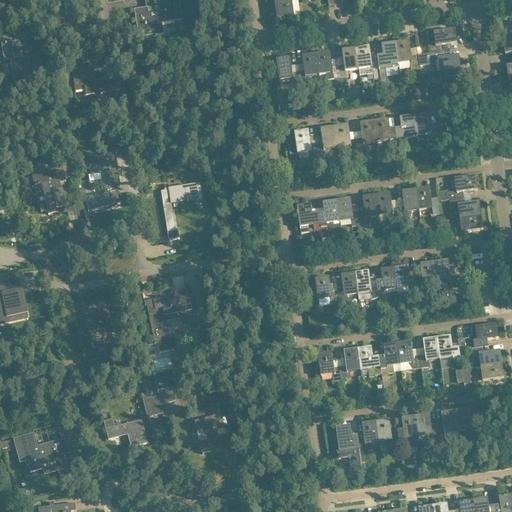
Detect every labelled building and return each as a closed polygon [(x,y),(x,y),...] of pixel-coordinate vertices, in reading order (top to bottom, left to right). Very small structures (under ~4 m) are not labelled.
[(144,9),(134,10),(138,38),(147,37),(163,35),(162,27),(161,23),(173,21),(182,20),(178,0),(159,0),(157,0),(158,3),(159,11),(148,13),(147,8),(146,9),(144,9)] [(300,16),(297,0),(295,0),(292,0),(276,3),(278,19),(278,20),(301,17),(301,16),(300,16)] [(503,31),(502,32),(502,36),(504,36),(505,41),(511,40),(511,25),(503,27),(503,31)] [(430,46),(428,46),(428,49),(429,55),(444,53),(443,47),(449,46),(457,45),(457,38),(456,39),(455,31),(454,31),(434,34),(428,34),(429,35),(430,46)] [(18,34),(0,37),(1,45),(3,62),(10,61),(13,79),(21,78),(31,77),(28,58),(21,59),(20,51),(20,52),(19,52),(18,48),(19,48),(29,46),(27,33),(18,34)] [(404,44),(396,45),(399,64),(410,63),(410,67),(411,73),(414,72),(420,72),(420,67),(418,56),(412,57),(411,50),(410,42),(403,43),(404,44)] [(383,57),(378,57),(378,62),(379,71),(380,74),(381,80),(381,84),(388,83),(386,70),(399,68),(399,64),(396,45),(383,47),(382,47),(382,49),(383,57)] [(364,49),(357,50),(359,70),(359,71),(360,77),(367,76),(374,75),(374,81),(381,80),(380,74),(379,71),(378,62),(372,62),(371,54),(370,48),(364,48),(364,49)] [(345,66),(339,67),(340,80),(341,84),(347,84),(346,79),(349,78),(348,72),(359,70),(357,50),(343,52),(344,60),(345,66)] [(324,55),(317,56),(320,76),(327,75),(328,81),(334,80),(335,80),(335,85),(341,84),(340,80),(339,67),(333,68),(332,62),(331,53),(324,54),(324,55)] [(421,56),(418,56),(420,67),(434,65),(435,74),(441,73),(460,70),(458,57),(451,58),(444,59),(444,53),(429,55),(421,56)] [(305,72),(299,73),(301,85),(307,84),(309,84),(309,77),(320,76),(317,56),(303,58),(304,65),(305,72)] [(277,62),(280,82),(280,85),(281,88),(292,86),(295,86),(301,85),(299,73),(293,74),(292,67),(291,59),(285,60),(285,61),(277,62)] [(180,66),(172,67),(174,80),(182,79),(180,66)] [(110,92),(107,69),(93,71),(94,77),(83,78),(82,69),(72,71),(75,93),(84,91),(85,97),(90,96),(91,99),(92,100),(93,101),(94,101),(95,102),(96,101),(97,101),(98,101),(99,100),(100,100),(100,99),(101,98),(101,97),(100,95),(102,95),(102,94),(110,92)] [(460,70),(441,73),(443,86),(443,87),(446,87),(463,84),(462,78),(461,78),(460,70)] [(423,90),(430,89),(428,75),(421,76),(423,90)] [(422,117),(414,118),(417,138),(427,136),(428,146),(438,145),(445,144),(444,141),(442,128),(436,129),(430,130),(430,126),(428,115),(422,116),(422,117)] [(402,129),(396,130),(396,135),(397,140),(398,147),(404,146),(407,146),(406,139),(417,138),(414,118),(401,120),(400,120),(402,129)] [(382,122),(375,124),(378,143),(389,142),(390,148),(392,148),(398,147),(397,140),(396,135),(396,130),(390,131),(388,121),(382,122)] [(363,139),(357,140),(358,146),(359,153),(359,155),(370,154),(370,149),(378,148),(378,143),(375,124),(361,125),(361,126),(362,132),(363,139)] [(343,128),(335,129),(338,149),(350,147),(351,154),(353,154),(359,153),(358,146),(357,140),(351,141),(350,134),(349,126),(342,127),(343,128)] [(323,145),(317,146),(318,151),(319,157),(319,158),(324,157),(325,157),(327,157),(326,150),(338,149),(335,129),(322,131),(321,131),(322,138),(323,145)] [(297,144),(289,146),(290,155),(298,154),(309,153),(310,158),(310,159),(311,165),(312,165),(319,164),(320,164),(319,158),(319,157),(318,151),(317,146),(311,147),(310,138),(309,132),(303,133),(303,134),(296,135),(295,135),(297,144)] [(92,197),(85,198),(88,212),(96,210),(109,207),(109,209),(117,207),(117,205),(120,204),(119,200),(122,199),(122,198),(119,199),(117,191),(116,191),(115,186),(120,186),(116,161),(115,153),(97,156),(98,164),(89,165),(91,174),(102,173),(105,194),(92,197)] [(34,176),(32,176),(34,186),(41,184),(45,204),(39,205),(41,213),(47,211),(48,216),(57,213),(56,209),(65,207),(64,200),(61,201),(58,190),(61,189),(60,183),(66,182),(63,171),(54,173),(51,174),(51,172),(41,174),(34,176)] [(450,191),(439,193),(441,203),(450,201),(464,199),(463,193),(478,191),(477,185),(476,185),(475,178),(475,177),(455,180),(452,180),(448,181),(450,191)] [(164,197),(161,197),(163,206),(164,213),(167,232),(169,242),(179,240),(178,230),(175,230),(171,205),(170,201),(186,198),(186,203),(202,201),(200,184),(178,188),(168,189),(164,190),(164,192),(163,192),(164,197)] [(424,191),(417,192),(420,212),(430,210),(431,217),(434,216),(441,215),(440,210),(439,203),(438,203),(432,204),(432,201),(430,189),(424,190),(424,191)] [(405,208),(399,208),(401,221),(408,220),(409,219),(410,219),(412,214),(412,213),(420,212),(417,192),(403,194),(404,201),(405,208)] [(385,196),(377,197),(380,217),(391,216),(392,222),(394,222),(395,221),(401,221),(399,208),(393,209),(392,203),(391,194),(384,195),(385,196)] [(365,213),(359,214),(361,227),(367,226),(370,225),(372,218),(380,217),(377,197),(364,199),(363,199),(364,205),(365,213)] [(464,199),(450,201),(450,202),(451,207),(451,210),(460,209),(461,220),(481,217),(479,204),(479,203),(465,205),(464,199)] [(345,202),(338,203),(340,223),(352,221),(353,228),(355,227),(358,227),(361,227),(359,214),(353,215),(352,206),(351,200),(345,201),(345,202)] [(325,214),(319,215),(320,220),(321,231),(321,232),(322,234),(323,240),(331,239),(330,236),(330,231),(340,229),(341,229),(340,223),(338,203),(324,205),(324,209),(325,214)] [(298,214),(297,214),(298,216),(299,216),(299,220),(300,226),(300,228),(301,235),(309,234),(315,233),(316,235),(319,235),(322,234),(321,232),(321,231),(320,220),(319,215),(313,216),(312,211),(311,206),(305,206),(305,207),(298,208),(298,209),(298,214)] [(481,217),(461,220),(463,233),(463,234),(484,231),(483,224),(482,225),(481,217)] [(444,236),(450,236),(448,221),(442,222),(444,236)] [(442,263),(435,264),(438,285),(439,293),(453,291),(459,290),(457,276),(451,276),(449,262),(442,262),(442,263)] [(423,280),(417,281),(418,287),(419,294),(425,293),(428,293),(427,286),(438,285),(435,264),(422,266),(421,266),(422,274),(422,275),(423,280)] [(403,269),(395,270),(398,290),(409,288),(410,288),(411,295),(413,295),(419,294),(418,287),(417,281),(411,282),(411,277),(410,275),(409,267),(403,268),(403,269)] [(383,286),(378,287),(378,293),(379,299),(386,298),(387,298),(389,298),(388,294),(399,292),(398,290),(395,270),(382,272),(381,272),(382,277),(383,281),(383,286)] [(363,274),(356,276),(359,295),(360,302),(371,300),(373,300),(379,299),(378,293),(378,287),(372,288),(370,279),(369,273),(363,274)] [(344,291),(338,292),(339,298),(340,305),(346,304),(352,303),(351,296),(359,295),(356,276),(342,277),(342,278),(343,284),(344,291)] [(316,281),(319,301),(330,299),(331,306),(334,305),(337,305),(340,305),(339,298),(338,292),(332,293),(331,285),(330,278),(324,279),(324,280),(316,281)] [(0,324),(4,323),(8,322),(7,317),(25,313),(25,314),(26,313),(22,293),(21,294),(18,294),(18,291),(22,290),(22,289),(20,289),(18,280),(16,280),(0,283),(0,324)] [(153,304),(147,306),(148,315),(151,314),(156,336),(153,337),(154,345),(157,344),(159,354),(174,351),(172,341),(169,341),(165,322),(164,317),(179,314),(179,319),(180,321),(180,322),(181,324),(182,325),(183,326),(185,326),(186,326),(188,326),(189,325),(191,324),(192,323),(192,322),(192,320),(192,318),(192,317),(198,316),(195,300),(189,301),(187,291),(174,293),(175,297),(170,298),(169,298),(167,298),(166,298),(164,299),(163,300),(155,301),(153,302),(153,304)] [(86,317),(84,310),(74,313),(74,312),(73,312),(84,363),(100,360),(97,349),(92,350),(89,331),(110,327),(107,311),(89,315),(90,316),(86,317)] [(470,343),(466,343),(467,350),(470,350),(473,350),(475,349),(485,348),(484,342),(488,341),(499,340),(498,333),(497,334),(496,326),(490,326),(476,329),(473,329),(474,336),(470,337),(470,343)] [(445,339),(438,340),(441,361),(452,360),(452,365),(455,365),(462,364),(461,359),(460,351),(459,351),(453,352),(452,345),(451,337),(445,338),(445,339)] [(426,356),(420,357),(422,369),(430,368),(429,363),(441,361),(438,340),(424,342),(425,349),(425,350),(426,356)] [(406,345),(398,346),(401,367),(409,366),(413,371),(415,370),(422,369),(420,357),(414,358),(413,351),(412,343),(405,344),(406,345)] [(386,362),(380,363),(381,370),(381,371),(382,376),(382,377),(383,382),(388,381),(388,377),(387,374),(388,374),(391,374),(394,373),(393,368),(401,367),(398,346),(385,348),(384,348),(385,357),(386,362)] [(366,350),(358,351),(361,372),(368,371),(369,378),(376,377),(382,376),(381,371),(381,370),(380,363),(374,363),(374,359),(372,348),(366,349),(366,350)] [(473,350),(470,350),(472,358),(474,358),(475,369),(481,368),(502,365),(500,352),(489,353),(487,353),(486,354),(485,348),(475,349),(473,350)] [(346,367),(341,368),(342,380),(351,379),(350,374),(361,372),(358,351),(345,353),(344,353),(345,360),(346,367)] [(319,357),(318,357),(321,376),(322,376),(333,375),(334,384),(340,383),(343,383),(342,380),(341,368),(335,369),(334,362),(332,354),(326,355),(326,356),(319,357)] [(482,376),(478,376),(478,383),(483,382),(505,379),(504,373),(503,373),(502,365),(481,368),(482,371),(482,376)] [(464,385),(471,384),(469,370),(462,371),(464,385)] [(162,373),(153,375),(157,392),(171,389),(175,387),(172,376),(164,378),(162,373)] [(423,388),(409,390),(410,396),(424,394),(423,388)] [(171,389),(157,392),(157,393),(161,406),(174,402),(171,389)] [(153,397),(142,400),(146,417),(162,413),(161,407),(161,406),(157,393),(152,394),(153,397)] [(213,417),(193,422),(196,433),(202,431),(204,440),(199,442),(201,451),(214,448),(215,454),(230,450),(224,429),(230,427),(224,403),(210,406),(213,417)] [(463,412),(456,413),(459,433),(467,432),(468,438),(470,438),(473,437),(480,436),(478,424),(478,422),(471,423),(469,410),(463,411),(463,412)] [(444,429),(438,429),(440,442),(445,441),(448,441),(459,439),(459,433),(456,413),(442,415),(444,429)] [(424,417),(416,418),(419,439),(430,437),(431,443),(434,443),(440,442),(438,429),(432,430),(430,416),(424,416),(424,417)] [(404,431),(398,432),(398,435),(399,442),(400,447),(400,449),(409,448),(420,447),(419,439),(416,418),(403,420),(402,420),(404,431)] [(112,420),(103,423),(108,441),(109,441),(108,440),(127,435),(131,449),(147,444),(141,421),(114,428),(112,420)] [(384,423),(376,424),(379,445),(387,443),(391,449),(392,449),(394,448),(400,447),(399,442),(398,435),(392,436),(390,421),(384,422),(384,423)] [(365,440),(359,441),(360,447),(360,450),(360,453),(366,452),(368,452),(373,451),(372,446),(379,445),(376,424),(363,426),(364,433),(365,440)] [(337,429),(336,429),(339,448),(337,448),(338,458),(353,456),(354,468),(351,468),(352,476),(363,475),(362,465),(360,453),(360,450),(360,447),(359,441),(358,437),(352,437),(352,435),(351,427),(344,427),(344,428),(337,429)] [(21,437),(13,439),(15,447),(19,464),(25,462),(26,466),(28,466),(30,473),(42,470),(44,475),(58,471),(58,469),(66,467),(65,464),(61,447),(59,441),(55,442),(37,447),(36,444),(34,434),(21,437)] [(7,442),(0,444),(2,450),(8,449),(7,442)] [(31,488),(19,491),(21,501),(33,499),(31,488)] [(501,509),(495,510),(495,511),(511,511),(511,496),(507,498),(507,497),(504,497),(504,498),(500,499),(501,506),(501,508),(501,509)] [(483,501),(474,502),(475,511),(495,511),(495,510),(489,510),(489,508),(488,500),(483,501)] [(475,511),(474,502),(467,503),(467,502),(464,503),(464,504),(460,504),(461,511),(460,511),(475,511)]
